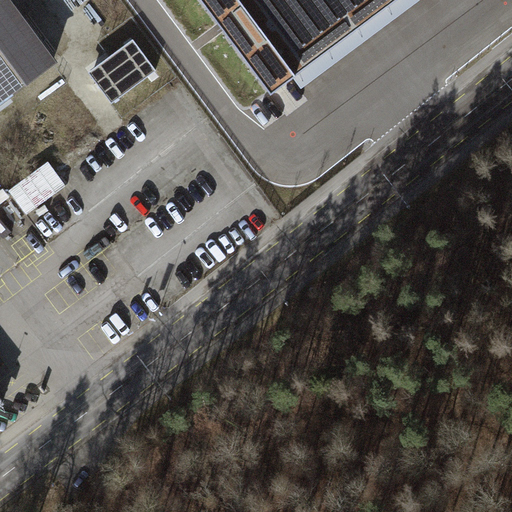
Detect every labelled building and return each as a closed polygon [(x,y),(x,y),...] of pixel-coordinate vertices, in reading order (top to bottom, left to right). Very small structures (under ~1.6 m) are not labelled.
[(0,0),(0,97),(51,61),(5,0),(0,0)] [(131,0),(232,142),(262,121),(176,0),(131,0)] [(398,0),(203,0),(273,93),(398,0)] [(150,28),(92,65),(113,98),(171,61),(150,28)] [(54,162),(27,183),(43,202),(69,180),(54,162)]
